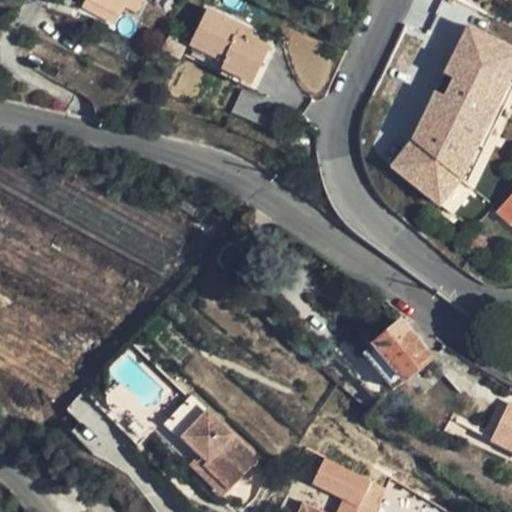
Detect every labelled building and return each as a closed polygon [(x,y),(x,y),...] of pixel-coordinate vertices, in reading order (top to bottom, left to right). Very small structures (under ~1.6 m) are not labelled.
[(68,0),(82,7),(113,23),(118,14),(124,5),(136,11),(141,0),(68,0)] [(124,5),(118,14),(131,20),(136,11),(124,5)] [(113,23),(82,7),(77,16),(109,32),(113,23)] [(263,49),(235,36),(237,29),(202,14),(186,50),(219,66),(217,72),(246,85),(263,49)] [(440,89),(433,86),(393,177),(457,204),(511,78),(511,40),(469,22),(440,89)] [(511,199),(501,212),(511,221),(511,199)] [(364,352),(395,388),(430,356),(401,322),(364,352)] [(492,434),(511,399),(504,394),(485,430),(492,434)] [(261,459),(198,398),(174,423),(211,459),(207,463),(232,488),(261,459)] [(511,398),(511,399),(492,434),(511,444),(511,398)] [(211,459),(174,423),(163,433),(225,495),(232,488),(207,463),(211,459)] [(306,500),(302,511),(372,511),(384,479),(322,457),(313,481),(346,493),(339,511),(306,500)]
